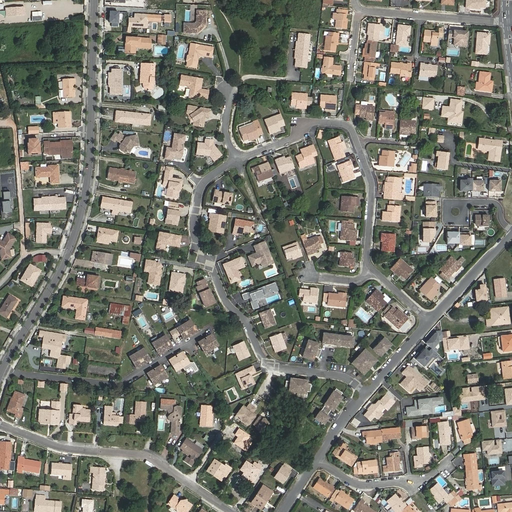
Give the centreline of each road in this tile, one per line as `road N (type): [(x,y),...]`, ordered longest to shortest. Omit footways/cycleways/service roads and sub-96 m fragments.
road 1 (residential): [(367,394),(349,379),(272,366),(228,304),(195,228),(204,180),(237,159)]
road 2 (residential): [(302,121),(352,128),(373,190),(372,270),(432,321)]
road 3 (tertiary): [(65,254),(87,188),(92,0)]
road 4 (unclassified): [(232,511),(145,454),(54,445),(0,424)]
road 5 (residential): [(1,370),(118,385),(210,330)]
road 6 (residential): [(317,459),(369,485),(431,475),(451,457)]
road 7 (residential): [(507,20),(361,8)]
road 8 (tertiary): [(1,370),(65,254)]
